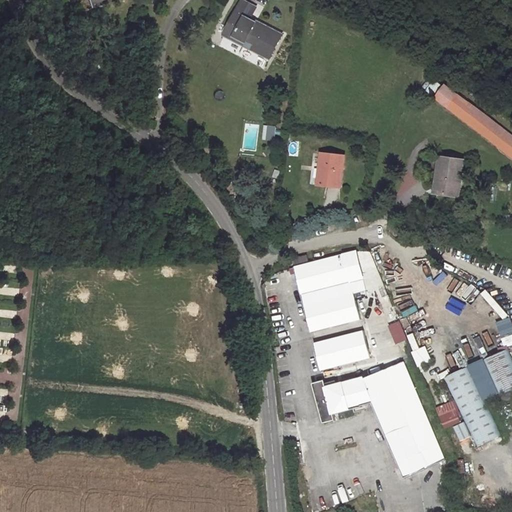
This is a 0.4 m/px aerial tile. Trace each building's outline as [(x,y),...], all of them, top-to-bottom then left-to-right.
[(87,0),(90,9),(122,0),(87,0)] [(258,7),(244,0),(239,0),(223,35),(271,60),(285,35),(253,18),(258,7)] [(442,103),(452,112),(462,99),(452,91),(442,103)] [(452,112),(511,159),(511,138),(462,99),(452,112)] [(276,127),(267,126),(265,139),(274,141),(276,127)] [(339,188),(344,154),(319,150),(315,184),(339,188)] [(457,196),(464,162),(442,157),(436,191),(457,196)] [(301,296),(351,283),(344,256),(307,266),(294,270),(301,296)] [(294,270),(307,266),(304,257),(292,261),(294,270)] [(306,311),(355,297),(365,294),(361,280),(351,283),(301,296),(306,311)] [(312,334),(362,320),(355,297),(306,311),(312,334)] [(324,375),(373,361),(366,334),(316,348),(324,375)] [(511,358),(508,350),(484,361),(499,395),(511,389),(511,358)] [(378,403),(411,478),(448,460),(406,366),(367,381),(366,378),(328,389),(335,415),(378,403)] [(469,368),(445,379),(477,448),(501,437),(469,368)]
